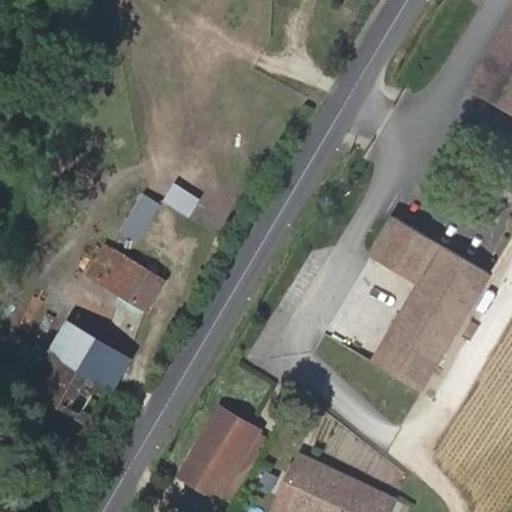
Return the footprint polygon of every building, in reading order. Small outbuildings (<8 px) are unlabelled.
[(511,16),(470,87),(511,112),(511,16)] [(167,200),(192,213),(201,195),(176,182),(167,200)] [(141,239),(164,202),(146,190),(123,227),(141,239)] [(490,273),(393,213),(369,254),(417,282),(370,361),(419,390),(490,273)] [(163,283),(108,248),(90,274),(147,309),(163,283)] [(52,354),(111,390),(128,362),(126,361),(130,351),(76,318),(72,326),(69,325),(52,354)] [(32,387),(93,425),(111,390),(52,354),(35,383),(32,387)] [(259,431),(219,407),(178,473),(217,497),(259,431)] [(387,511),(394,498),(300,453),(272,510),(276,511),(387,511)]
